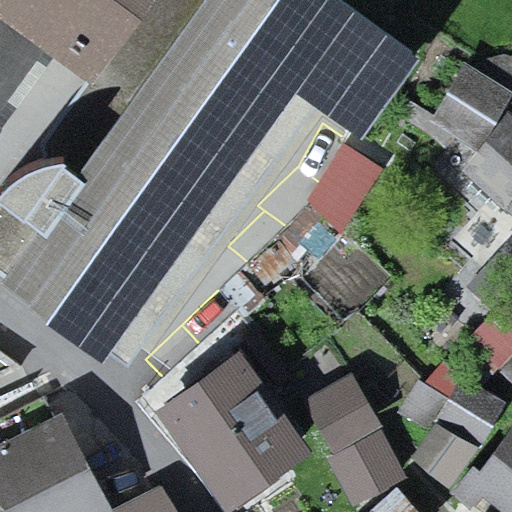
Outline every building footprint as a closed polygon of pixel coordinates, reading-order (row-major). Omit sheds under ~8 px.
[(0,0),(0,19),(92,86),(155,0),(0,0)] [(0,197),(0,276),(126,370),(312,108),(361,140),(420,61),(331,0),(155,0),(92,86),(124,109),(77,176),(61,164),(37,170),(15,181),(0,197)] [(511,56),(471,59),(435,114),(481,144),(471,159),(511,200),(511,56)] [(351,139),(311,202),(351,228),(391,166),(351,139)] [(159,415),(225,510),(312,449),(246,354),(159,415)] [(359,361),(304,390),(361,500),(416,471),(359,361)] [(511,380),(511,421),(469,481),(509,511),(511,511),(511,361),(504,373),(511,380)] [(504,400),(465,369),(416,448),(457,478),(504,400)] [(0,448),(0,496),(7,511),(101,511),(105,510),(62,419),(0,448)] [(105,510),(101,511),(190,511),(172,476),(105,510)] [(428,511),(409,487),(375,511),(428,511)]
